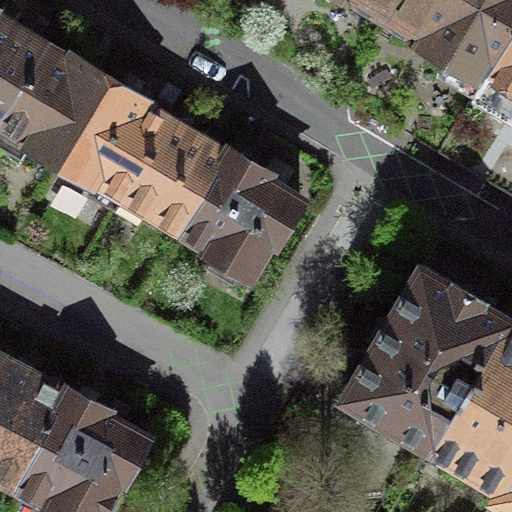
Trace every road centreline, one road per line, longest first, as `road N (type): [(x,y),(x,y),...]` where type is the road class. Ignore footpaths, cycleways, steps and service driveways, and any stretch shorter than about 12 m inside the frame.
road 1 (residential): [(132,0),(511,227)]
road 2 (residential): [(260,404),(0,264)]
road 3 (residential): [(260,404),(195,511)]
